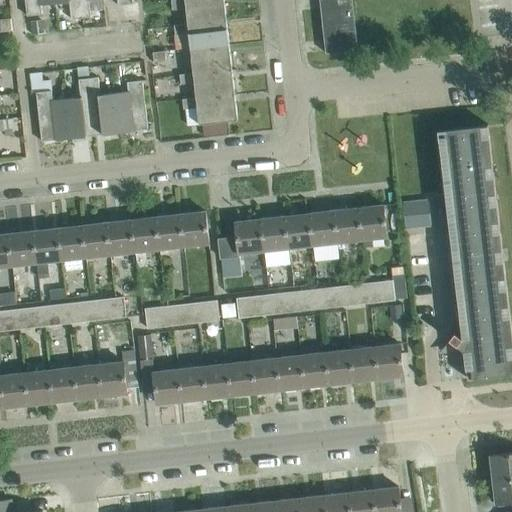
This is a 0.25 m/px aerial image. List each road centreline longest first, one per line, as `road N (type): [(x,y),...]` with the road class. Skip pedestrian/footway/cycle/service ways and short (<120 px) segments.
road 1 (unclassified): [(73,468),(443,425)]
road 2 (residential): [(39,182),(300,155),(293,89)]
road 3 (residential): [(293,89),(511,66)]
road 4 (unknown): [(433,235),(433,351),(443,425)]
road 5 (residential): [(25,55),(39,182)]
